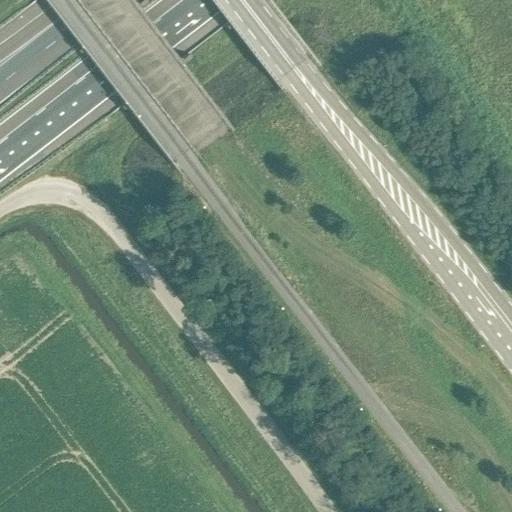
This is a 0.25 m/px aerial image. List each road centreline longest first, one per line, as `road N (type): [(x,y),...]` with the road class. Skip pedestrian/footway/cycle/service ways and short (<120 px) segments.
road 1 (unclassified): [(455,511),(62,0)]
road 2 (unclassified): [(0,221),(33,196),(70,195),(98,213),(331,511)]
road 3 (tertiary): [(511,344),(241,0)]
road 4 (motorway): [(0,143),(185,0)]
road 5 (motorway): [(106,0),(0,83)]
road 6 (motorway): [(104,0),(0,64)]
